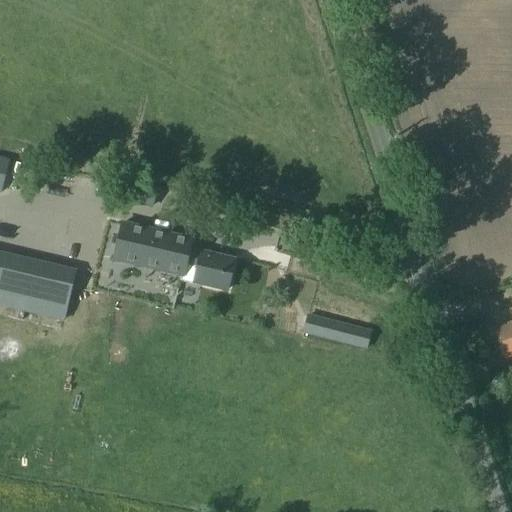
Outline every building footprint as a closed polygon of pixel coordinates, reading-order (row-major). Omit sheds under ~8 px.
[(0,161),(0,195),(8,163),(0,161)] [(123,188),(119,202),(149,209),(152,195),(123,188)] [(123,228),(115,262),(182,277),(181,283),(197,287),(197,284),(227,291),(234,262),(188,252),(190,244),(123,228)] [(103,282),(107,263),(52,250),(47,268),(103,282)] [(317,283),(312,301),(376,317),(380,299),(317,283)] [(58,320),(68,323),(75,294),(52,288),(48,305),(61,308),(58,320)] [(511,328),(495,335),(504,361),(511,358),(511,328)]
